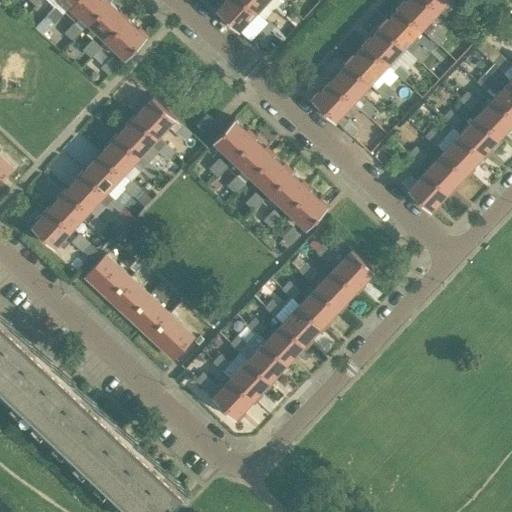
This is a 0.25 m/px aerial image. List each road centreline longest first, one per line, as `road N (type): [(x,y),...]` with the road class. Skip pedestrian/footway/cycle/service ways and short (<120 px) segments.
road 1 (residential): [(448,258),(175,0)]
road 2 (residential): [(247,464),(223,460),(0,250)]
road 3 (residential): [(247,464),(271,451),(448,258)]
